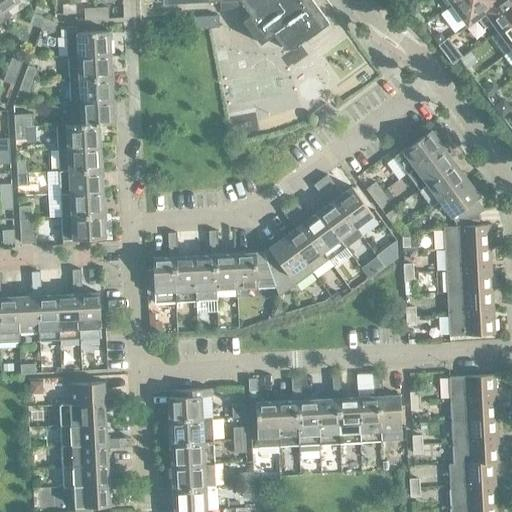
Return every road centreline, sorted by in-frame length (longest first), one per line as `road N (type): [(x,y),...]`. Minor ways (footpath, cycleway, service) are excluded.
road 1 (residential): [(138,372),(511,350)]
road 2 (residential): [(130,223),(237,218),(437,82)]
road 3 (residential): [(145,511),(138,372)]
road 4 (residential): [(0,258),(131,253)]
road 5 (residential): [(511,182),(437,82)]
